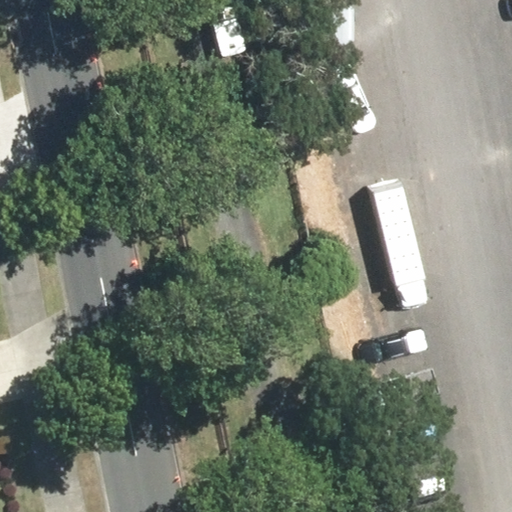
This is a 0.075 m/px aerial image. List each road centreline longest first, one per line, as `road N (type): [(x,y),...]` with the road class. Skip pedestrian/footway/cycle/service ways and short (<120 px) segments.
road 1 (residential): [(48,0),(152,511)]
road 2 (track): [(209,0),(306,511)]
